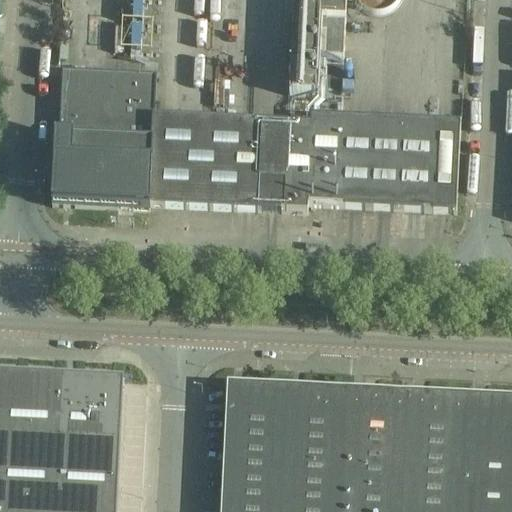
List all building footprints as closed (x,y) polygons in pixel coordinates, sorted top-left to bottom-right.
[(320,60),(343,61),(345,25),(346,2),(304,0),(293,0),(289,98),(318,100),(320,60)] [(258,214),(262,126),(154,120),(157,79),(63,74),(59,139),(55,139),(51,208),(150,213),(150,208),(258,214)] [(262,126),(258,214),(308,217),(308,209),(456,216),(460,128),(311,121),(311,129),(262,126)] [(55,511),(61,401),(62,381),(0,377),(0,511),(55,511)] [(62,381),(61,401),(55,511),(117,511),(123,401),(124,384),(62,381)] [(511,511),(511,403),(227,389),(220,511),(511,511)]
